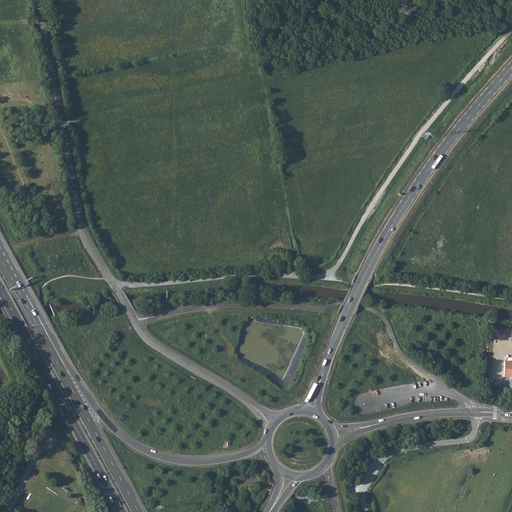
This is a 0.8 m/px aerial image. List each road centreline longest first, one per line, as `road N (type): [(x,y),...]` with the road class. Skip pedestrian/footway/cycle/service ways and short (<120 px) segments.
road 1 (unclassified): [(36,0),(82,237),(147,337),(251,403)]
road 2 (secondary): [(322,374),(411,192),(511,67)]
road 3 (track): [(327,277),(419,134),(511,28)]
road 4 (trunk): [(269,436),(223,459),(150,453),(108,423),(37,323)]
road 5 (trunk): [(0,288),(121,511)]
road 6 (track): [(113,285),(327,277)]
road 7 (trunk): [(138,511),(37,323)]
road 8 (tertiary): [(511,412),(378,423)]
road 9 (track): [(109,278),(60,276),(42,287),(41,301),(0,306)]
